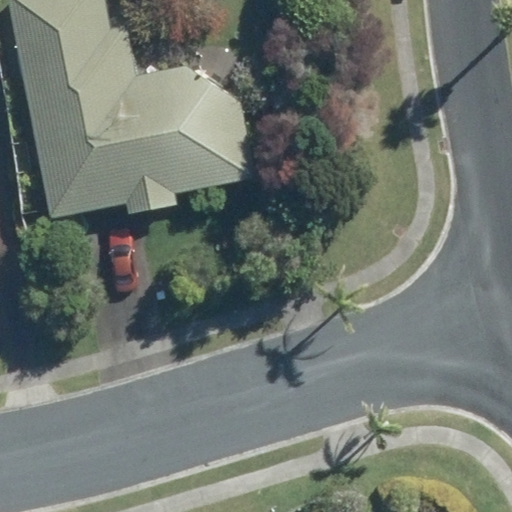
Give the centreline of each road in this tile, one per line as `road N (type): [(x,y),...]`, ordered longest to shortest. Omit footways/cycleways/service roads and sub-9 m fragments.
road 1 (residential): [(511,322),(116,441),(0,462)]
road 2 (tertiary): [(511,189),(499,169),(478,73),(473,0)]
